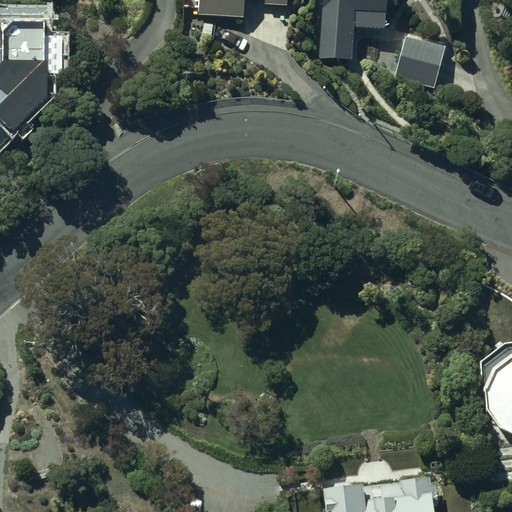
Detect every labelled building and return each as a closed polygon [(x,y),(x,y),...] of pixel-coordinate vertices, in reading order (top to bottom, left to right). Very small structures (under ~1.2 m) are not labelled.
[(195,0),(195,17),(239,18),(240,1),(260,2),(259,7),(289,8),(289,0),(195,0)] [(319,0),(317,60),(351,61),(352,32),(379,33),(380,8),(390,9),(390,0),(319,0)] [(46,12),(0,12),(0,146),(46,101),(46,12)] [(403,42),(393,77),(430,86),(439,52),(403,42)] [(492,425),(502,434),(511,437),(511,359),(510,360),(498,366),(489,376),(483,388),(482,401),(485,414),(492,425)] [(331,490),(315,492),(317,511),(424,511),(424,507),(434,506),(432,486),(426,487),(425,480),(349,488),(349,487),(348,487),(348,486),(347,486),(347,485),(346,485),(346,484),(345,484),(344,483),(343,483),(342,483),(341,483),(340,482),(340,483),(339,483),(338,483),(337,483),(336,483),(336,484),(335,484),(334,484),(334,485),(333,485),(333,486),(332,487),(331,488),(331,489),(331,490)]
